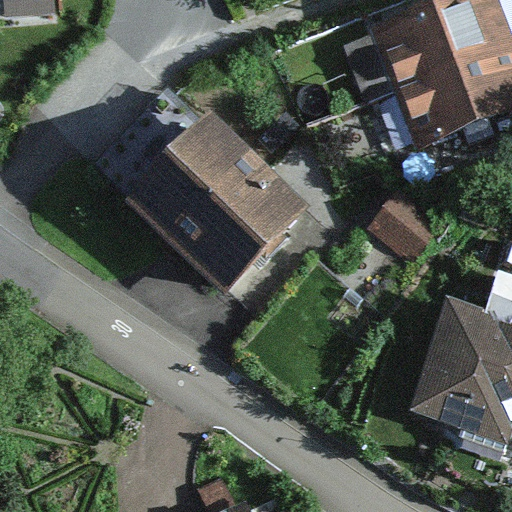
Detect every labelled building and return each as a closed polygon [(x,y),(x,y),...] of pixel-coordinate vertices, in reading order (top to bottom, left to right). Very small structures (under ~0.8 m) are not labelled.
[(144,0),(0,0),(0,18),(11,51),(147,6),(144,0)] [(376,46),(393,99),(511,60),(511,48),(499,7),(376,46)] [(511,60),(393,99),(410,153),(511,120),(511,60)] [(246,143),(157,222),(236,311),(325,232),(246,143)] [(511,277),(454,424),(511,446),(511,277)]
